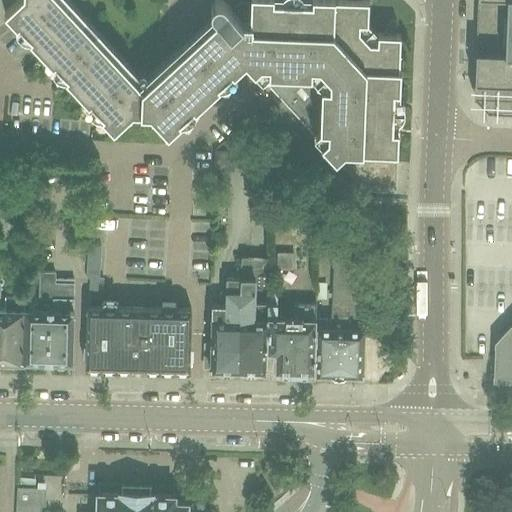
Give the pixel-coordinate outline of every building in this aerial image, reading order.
[(17,0),(5,12),(9,17),(114,130),(133,113),(150,113),(168,132),(209,95),(214,90),(241,65),(246,61),(262,79),(314,134),(336,158),(345,150),(398,152),(401,68),(399,68),(401,34),(378,33),(368,22),(369,0),(250,0),(251,6),(242,6),(235,12),(226,2),(221,0),(217,0),(213,2),(211,8),(213,14),(217,18),(206,28),(179,53),(174,58),(143,87),(62,0),(17,0)] [(511,0),(477,0),(474,96),(488,111),(511,111),(511,0)] [(352,158),(344,166),(366,190),(396,192),(397,160),(352,158)] [(363,374),(366,253),(335,220),(332,315),(337,315),(337,318),(340,319),(339,373),(363,374)] [(241,279),(239,369),(266,370),(267,351),(267,319),(268,304),(255,304),(257,257),(243,257),(242,279),(241,279)] [(39,297),(28,296),(24,360),(72,361),(73,313),(74,313),(74,311),(73,311),(74,297),(73,297),(74,279),(56,279),(56,272),(39,272),(39,297)] [(211,368),(239,369),(241,279),(227,278),(225,304),(212,305),(211,342),(204,342),(204,364),(211,364),(211,368)] [(0,359),(24,360),(28,296),(6,296),(6,308),(1,308),(1,282),(0,281),(0,359)] [(316,299),(317,299),(326,299),(327,283),(317,283),(316,299)] [(293,302),(293,317),(277,317),(277,292),(268,292),(268,304),(267,319),(267,351),(275,351),(275,371),(315,372),(315,353),(316,318),(316,303),(293,302)] [(191,309),(87,306),(86,366),(190,369),(191,309)] [(315,372),(339,373),(340,319),(337,318),(337,315),(332,315),(332,318),(316,318),(315,353),(315,372)] [(511,325),(497,342),(496,357),(495,379),(511,379),(511,325)] [(186,511),(187,501),(174,501),(174,494),(151,493),(151,491),(121,491),(121,493),(98,492),(97,511),(40,511),(41,505),(45,505),(46,489),(17,487),(16,511),(186,511)]
